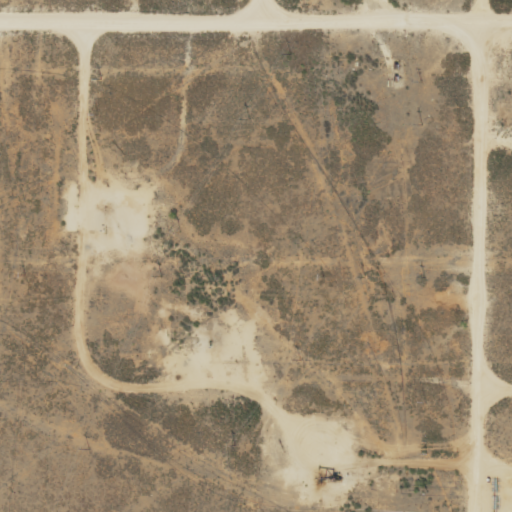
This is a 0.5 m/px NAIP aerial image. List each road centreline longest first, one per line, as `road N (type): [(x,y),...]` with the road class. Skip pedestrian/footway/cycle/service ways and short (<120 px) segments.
road 1 (track): [(511,25),(0,21)]
road 2 (track): [(472,511),(475,28)]
